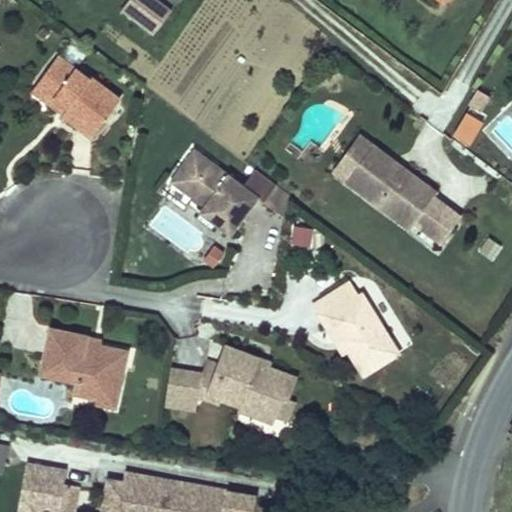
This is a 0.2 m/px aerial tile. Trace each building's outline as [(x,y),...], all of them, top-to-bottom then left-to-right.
[(152,33),(168,11),(152,0),(126,0),(119,10),(152,33)] [(91,80),(57,56),(37,85),(69,107),(67,110),(63,115),(94,136),(121,97),(93,78),(91,80)] [(69,107),(37,85),(35,89),(67,110),(69,107)] [(478,109),(487,95),(477,88),(468,103),(478,109)] [(345,183),(373,145),(360,136),(332,174),(345,183)] [(373,145),(345,183),(409,231),(414,225),(440,245),(461,217),(434,197),(437,193),(373,145)] [(258,198),(195,149),(171,180),(202,203),(197,211),(229,236),(258,198)] [(254,167),(243,180),(263,196),(274,183),(254,167)] [(275,186),(261,203),(286,222),(290,198),(275,186)] [(309,245),(312,229),(293,225),(290,242),(309,245)] [(363,313),(349,288),(314,309),(330,336),(338,331),(352,356),(364,377),(397,358),(369,309),(363,313)] [(80,332),(43,326),(36,374),(73,379),(71,392),(96,396),(98,389),(115,391),(119,365),(111,364),(114,346),(79,340),(80,332)] [(338,331),(330,336),(344,360),(352,356),(338,331)] [(122,347),(114,346),(111,364),(119,365),(122,347)] [(255,361),(223,348),(216,367),(209,384),(205,394),(220,400),(238,407),(236,412),(269,425),(271,418),(279,397),(288,400),(295,382),(253,366),(255,361)] [(209,384),(216,367),(205,363),(200,377),(198,380),(209,384)] [(200,377),(167,371),(161,407),(194,413),(196,397),(217,405),(220,400),(205,394),(209,384),(198,380),(200,377)] [(115,391),(98,389),(96,396),(95,404),(113,406),(115,391)] [(288,400),(279,397),(271,418),(286,424),(294,403),(288,400)] [(161,479),(150,477),(148,488),(159,489),(161,479)] [(256,511),(259,497),(232,492),(161,479),(159,489),(148,488),(133,485),(127,511),(256,511)] [(17,511),(23,511),(27,489),(14,487),(10,511),(17,511)] [(52,511),(56,494),(27,489),(23,511),(52,511)]
